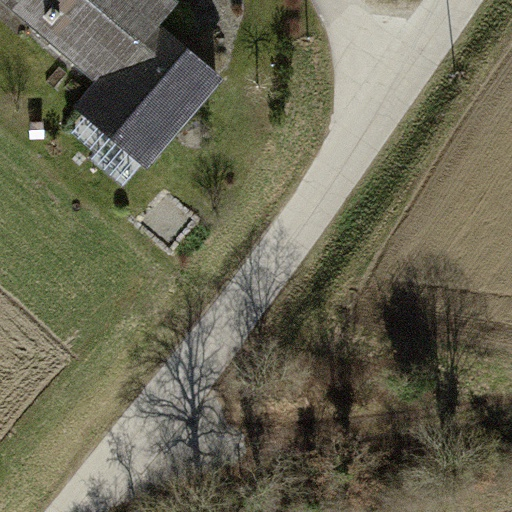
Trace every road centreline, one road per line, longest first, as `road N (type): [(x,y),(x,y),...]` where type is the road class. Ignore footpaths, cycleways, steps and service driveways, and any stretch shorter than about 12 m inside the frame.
road 1 (unclassified): [(79,511),(397,106),(467,0)]
road 2 (track): [(511,416),(144,438)]
